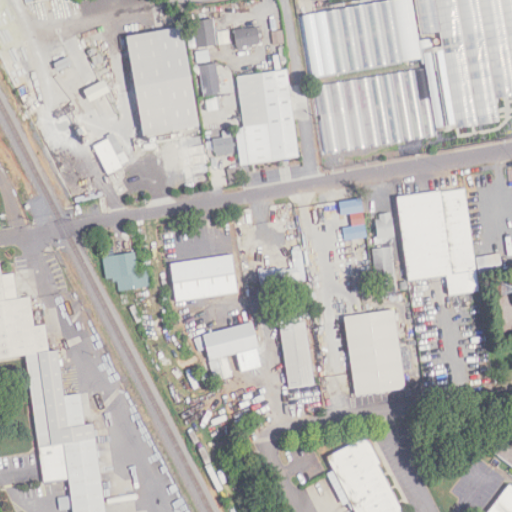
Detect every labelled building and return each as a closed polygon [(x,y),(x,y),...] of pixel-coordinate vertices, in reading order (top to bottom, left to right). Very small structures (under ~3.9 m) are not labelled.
[(511,0),(368,0),(302,10),(312,76),(423,59),(424,69),(315,85),(325,153),(435,137),(434,130),(497,120),(494,99),(511,96),(511,0)] [(216,44),(212,18),(187,22),(192,48),(216,44)] [(258,44),(255,27),(234,31),(236,48),(258,44)] [(125,39),(181,28),(199,127),(143,137),(125,39)] [(195,52),(197,63),(209,61),(207,50),(195,52)] [(220,93),(215,63),(198,66),(203,96),(220,93)] [(286,71),(237,76),(242,127),(268,124),(272,159),(296,157),(286,71)] [(207,110),(217,110),(216,98),(206,98),(207,110)] [(212,138),(214,155),(233,153),(230,130),(224,131),(224,137),(212,138)] [(128,163),(115,134),(93,144),(106,173),(128,163)] [(396,197),(405,281),(444,277),(447,296),(477,292),(476,278),(502,275),(499,254),(474,257),(466,189),(396,197)] [(375,214),(377,240),(392,239),(392,213),(375,214)] [(394,276),(390,246),(373,248),(377,278),(394,276)] [(150,286),(148,270),(137,271),(135,252),(103,256),(106,279),(115,278),(117,290),(150,286)] [(170,262),(176,301),(240,292),(233,253),(170,262)] [(305,281),(302,258),(292,259),(293,267),(266,270),(268,286),(305,281)] [(0,361),(25,357),(39,449),(44,483),(68,480),(72,511),(107,511),(95,424),(86,424),(84,393),(66,396),(59,350),(48,350),(46,327),(35,327),(31,297),(17,299),(14,274),(1,276),(0,269),(0,361)] [(345,315),(356,395),(407,388),(395,308),(345,315)] [(314,385),(306,321),(279,325),(287,388),(314,385)] [(213,380),(231,376),(226,355),(236,353),(240,372),(262,367),(252,323),(202,333),(213,380)] [(511,417),(488,449),(511,467),(511,417)] [(356,511),(399,511),(375,464),(377,463),(367,443),(364,441),(360,440),(326,457),(333,469),(327,472),(343,504),(350,500),(356,511)] [(511,511),(511,486),(507,483),(484,511),(511,511)] [(71,508),(69,496),(57,498),(59,510),(71,508)]
